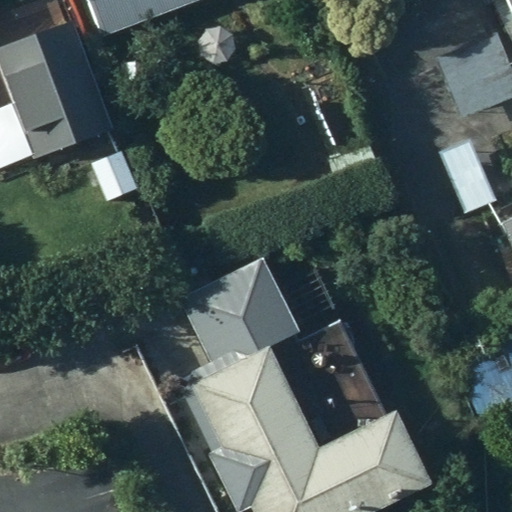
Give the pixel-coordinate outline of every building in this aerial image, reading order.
[(99,0),(112,34),(206,0),(99,0)] [(79,22),(0,50),(0,55),(38,162),(118,133),(79,22)] [(511,51),(504,33),(441,58),(466,119),(511,100),(511,51)] [(477,140),(446,153),(470,214),(502,201),(477,140)] [(511,410),(511,337),(458,360),(484,423),(511,410)] [(282,350),(200,385),(263,511),(388,511),(445,484),(409,411),(394,418),(384,400),(322,430),(282,350)]
